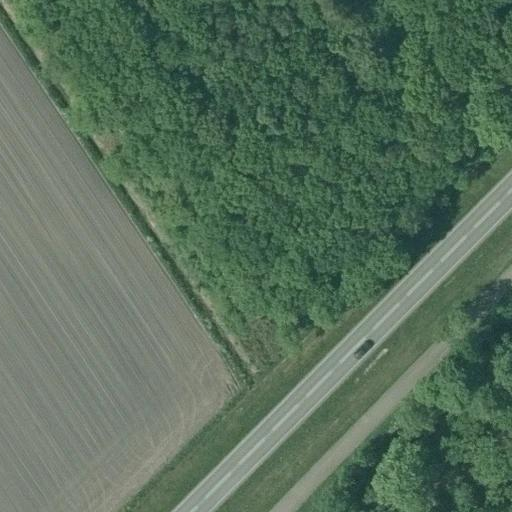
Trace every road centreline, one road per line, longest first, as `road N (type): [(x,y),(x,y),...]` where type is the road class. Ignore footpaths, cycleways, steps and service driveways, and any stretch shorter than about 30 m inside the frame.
road 1 (trunk): [(190,511),(511,189)]
road 2 (unclassified): [(279,511),(511,273)]
road 3 (track): [(397,511),(511,394)]
